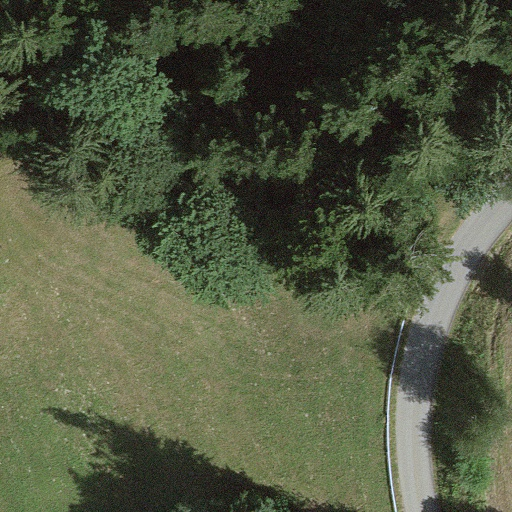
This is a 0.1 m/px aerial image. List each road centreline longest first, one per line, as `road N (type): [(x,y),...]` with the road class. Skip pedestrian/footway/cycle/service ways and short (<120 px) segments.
road 1 (unclassified): [(511,194),(458,263),(428,331),(413,431),(423,511)]
road 2 (track): [(237,0),(97,53),(52,58),(0,48)]
